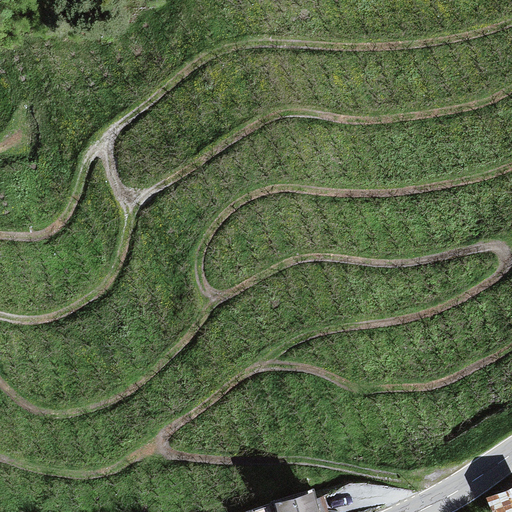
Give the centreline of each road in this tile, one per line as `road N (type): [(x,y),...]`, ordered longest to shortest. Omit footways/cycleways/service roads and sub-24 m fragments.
road 1 (track): [(0,454),(101,472),(296,341),(459,299),(499,275),(503,260),(495,248),(477,245),(412,261),(303,259),(245,279),(139,381),(94,406),(27,405),(0,378)]
road 2 (track): [(0,314),(58,315),(101,290),(125,253),(128,211),(107,141),(119,123),(212,54),(248,41),(414,44),(511,16)]
